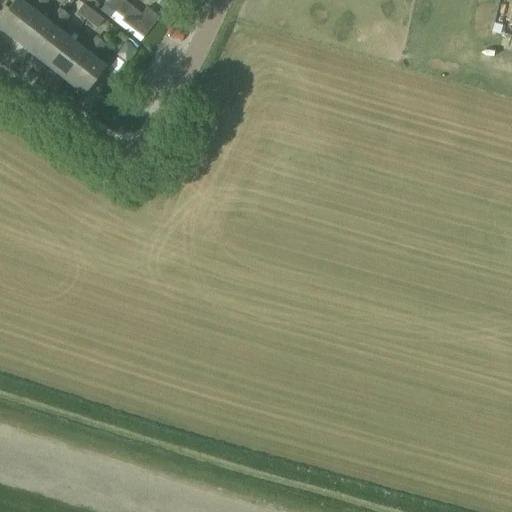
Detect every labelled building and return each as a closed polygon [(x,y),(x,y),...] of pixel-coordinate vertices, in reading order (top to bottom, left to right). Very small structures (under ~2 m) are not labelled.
[(18,0),(15,0),(0,19),(0,30),(13,40),(15,42),(37,14),(41,10),(30,1),(26,6),(18,0)] [(31,0),(30,1),(41,10),(48,0),(31,0)] [(114,11),(114,12),(123,0),(122,0),(107,0),(104,4),(114,11)] [(123,0),(114,12),(123,19),(121,22),(143,39),(160,18),(147,8),(141,15),(123,0)] [(85,20),(86,20),(93,11),(84,4),(76,13),(85,20)] [(60,7),(51,18),(56,22),(62,26),(70,15),(65,11),(60,7)] [(93,11),(86,20),(97,29),(104,20),(93,11)] [(37,14),(15,42),(31,54),(31,55),(53,27),(56,22),(51,18),(47,23),(39,16),(38,15),(37,14)] [(53,27),(31,55),(47,67),(68,39),(58,31),(62,26),(56,22),(53,27)] [(95,36),(87,46),(99,55),(107,45),(99,39),(95,36)] [(68,39),(47,67),(48,68),(62,79),(84,51),(70,40),(69,40),(68,39)] [(84,51),(62,79),(66,82),(84,96),(106,68),(95,60),(99,55),(87,46),(84,51)]
